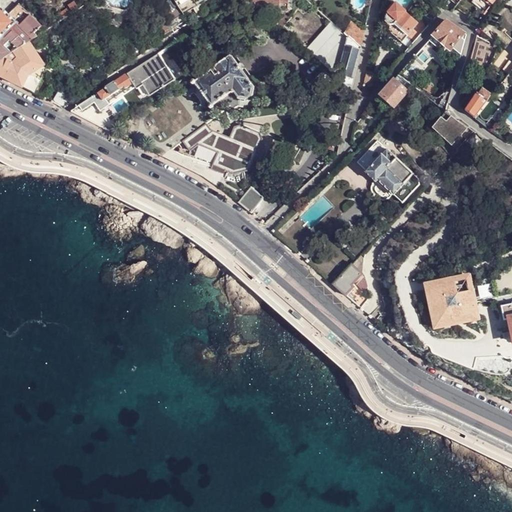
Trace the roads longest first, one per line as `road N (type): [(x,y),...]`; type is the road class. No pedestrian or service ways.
road 1 (secondary): [(244,249),(409,390),(511,441)]
road 2 (secondary): [(511,423),(386,354),(258,235)]
road 3 (secondary): [(0,110),(168,195),(244,249)]
road 4 (secondary): [(258,235),(178,181),(53,120)]
road 5 (residential): [(53,120),(229,0)]
road 6 (residential): [(444,13),(473,31),(450,108),(511,153)]
road 7 (residential): [(258,235),(338,159),(347,121)]
road 8 (residential): [(347,121),(444,13)]
road 9 (residential): [(347,121),(374,0)]
